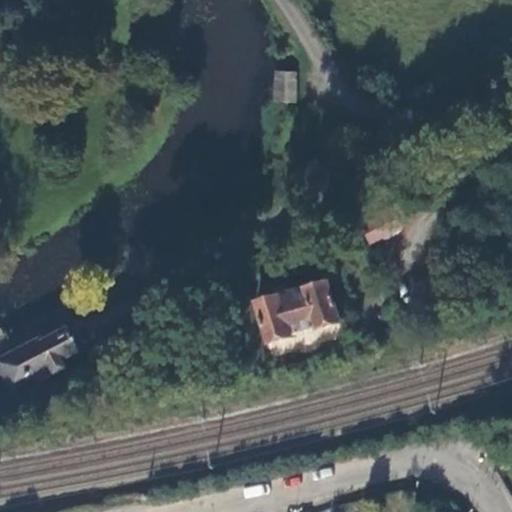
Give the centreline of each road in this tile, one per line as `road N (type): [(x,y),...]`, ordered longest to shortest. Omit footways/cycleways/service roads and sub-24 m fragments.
road 1 (residential): [(200,511),(427,452),(469,469),(500,511)]
road 2 (unclassified): [(511,85),(447,112),(357,106),(333,83),(281,0)]
